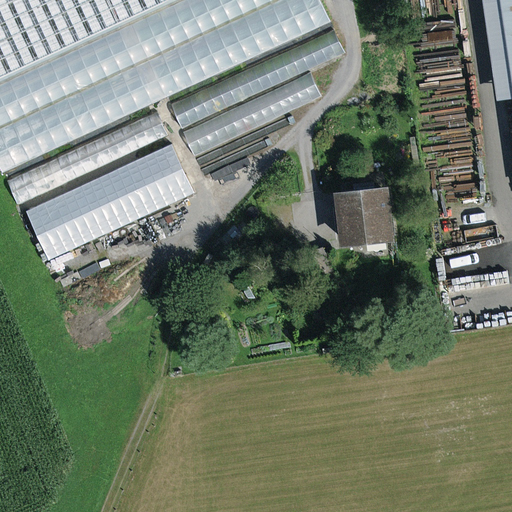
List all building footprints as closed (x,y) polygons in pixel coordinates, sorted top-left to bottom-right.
[(0,0),(0,165),(3,172),(332,21),(322,0),(0,0)] [(511,0),(500,0),(511,83),(511,0)] [(182,130),(345,54),(334,31),(171,106),(182,130)] [(194,155),(322,97),(311,73),(183,132),(194,155)] [(18,204),(169,135),(158,111),(7,181),(18,204)] [(49,260),(195,193),(172,144),(27,211),(49,260)] [(362,196),(342,198),(344,242),(385,240),(382,195),(362,196)] [(326,248),(299,256),(308,286),(334,278),(326,248)]
